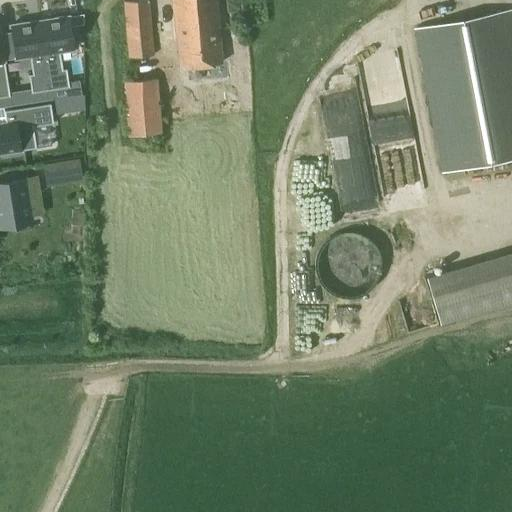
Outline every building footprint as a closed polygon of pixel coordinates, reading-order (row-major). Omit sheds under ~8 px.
[(149,0),(124,2),(128,57),(154,55),(149,0)] [(174,0),(180,66),(221,62),(215,0),(174,0)] [(442,172),(511,158),(511,12),(511,9),(414,28),(442,172)] [(68,16),(70,26),(83,24),(83,15),(83,14),(68,16)] [(68,15),(40,20),(51,89),(53,99),(54,98),(71,96),(69,86),(70,86),(68,77),(67,68),(63,69),(60,51),(74,49),(70,26),(68,16),(68,15)] [(15,49),(3,51),(4,60),(16,58),(30,56),(33,73),(29,74),(31,83),(32,92),(33,92),(51,89),(40,20),(11,25),(12,31),(15,49)] [(0,31),(0,106),(12,105),(4,60),(3,51),(0,33),(0,31)] [(78,76),(68,77),(70,86),(69,86),(71,96),(81,94),(78,76)] [(156,79),(123,82),(128,136),(161,133),(156,79)] [(71,96),(54,98),(57,113),(83,109),(84,109),(84,94),(83,94),(81,94),(71,96)] [(0,152),(36,147),(33,126),(53,122),(50,103),(4,110),(6,121),(0,122),(0,152)] [(48,176),(79,171),(77,159),(46,164),(48,176)] [(27,202),(39,200),(36,178),(0,183),(0,224),(30,220),(27,202)] [(365,261),(364,232),(344,233),(345,262),(365,261)] [(440,324),(511,303),(511,251),(426,276),(440,324)]
